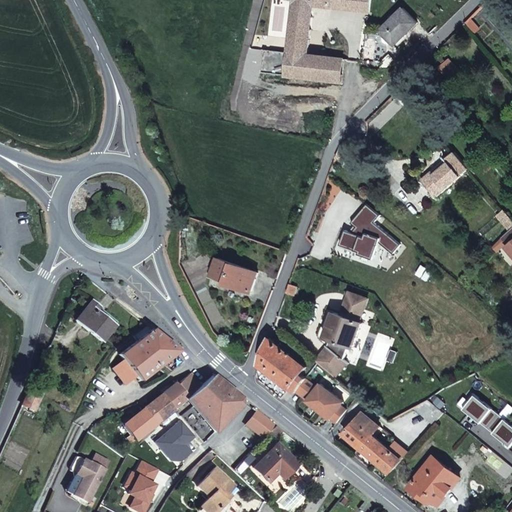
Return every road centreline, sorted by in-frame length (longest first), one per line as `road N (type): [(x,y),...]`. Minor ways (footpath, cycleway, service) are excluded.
road 1 (unclassified): [(477,0),(337,141),(241,381)]
road 2 (unknown): [(199,344),(120,406),(81,422),(36,511)]
road 3 (secondary): [(241,381),(340,462)]
road 4 (unclassified): [(34,319),(0,434)]
